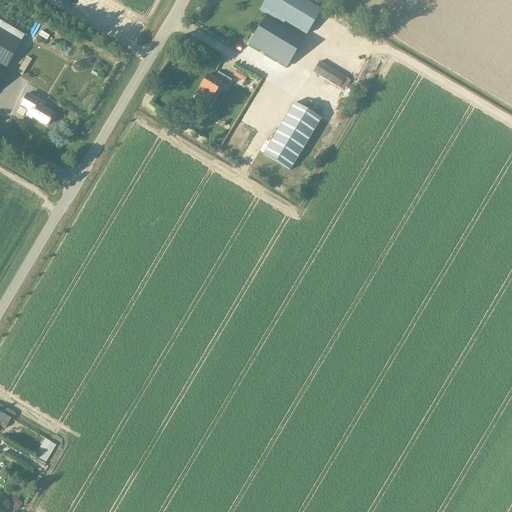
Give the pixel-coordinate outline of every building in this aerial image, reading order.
[(303,0),(265,0),(260,8),(305,35),(320,10),(303,0)] [(303,39),(266,16),(248,44),(286,67),(303,39)] [(0,77),(5,70),(21,43),(0,29),(0,77)] [(46,38),(48,33),(39,29),(37,34),(46,38)] [(318,62),(312,73),(347,94),(353,83),(318,62)] [(247,76),(236,70),(233,76),(244,81),(247,76)] [(199,88),(213,96),(220,85),(226,88),(231,80),(218,72),(213,79),(207,75),(199,88)] [(20,90),(25,80),(21,78),(16,88),(20,90)] [(45,126),(52,115),(42,109),(44,105),(27,95),(19,107),(27,112),(26,114),(45,126)] [(289,171),(320,119),(294,103),(263,155),(289,171)] [(0,425),(5,428),(11,419),(0,412),(0,425)] [(45,462),(56,445),(45,439),(34,456),(45,462)]
